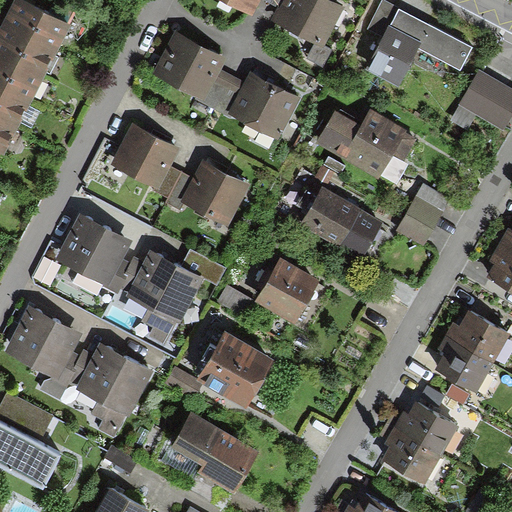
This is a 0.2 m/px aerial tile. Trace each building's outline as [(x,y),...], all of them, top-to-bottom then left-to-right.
[(0,145),(6,148),(69,20),(28,0),(15,0),(5,22),(0,32),(0,145)] [(326,0),(291,0),(281,20),(324,41),(342,8),(326,0)] [(394,14),(370,64),(400,79),(417,43),(460,64),(470,44),(428,23),(425,29),(394,14)] [(179,38),(161,72),(205,94),(222,60),(179,38)] [(251,72),(232,109),(279,132),(297,95),(251,72)] [(511,101),(511,94),(478,76),(463,103),(500,123),(511,101)] [(334,113),(319,140),(378,174),(406,126),(370,105),(358,127),(334,113)] [(137,127),(120,159),(161,179),(178,147),(137,127)] [(199,166),(182,200),(225,221),(243,187),(199,166)] [(323,188),(303,224),(339,244),(359,209),(323,188)] [(419,191),(402,225),(430,239),(447,205),(419,191)] [(84,215),(63,256),(116,283),(137,241),(84,215)] [(511,239),(504,254),(494,274),(511,283),(511,239)] [(147,247),(126,288),(179,315),(200,273),(147,247)] [(282,257),(260,295),(296,316),(317,277),(282,257)] [(36,308),(15,349),(67,376),(88,334),(36,308)] [(451,347),(440,368),(477,388),(509,329),(471,309),(460,330),(451,347)] [(227,333),(203,375),(245,400),(270,358),(227,333)] [(94,338),(73,379),(126,405),(147,364),(94,338)] [(398,439),(389,455),(426,476),(456,422),(419,402),(406,424),(398,439)] [(191,414),(171,450),(234,487),(255,451),(191,414)] [(0,462),(43,485),(60,451),(0,419),(0,462)] [(106,471),(120,476),(123,467),(136,472),(141,458),(114,448),(106,471)] [(113,488),(99,511),(146,511),(149,507),(113,488)] [(355,511),(400,511),(366,493),(355,511)]
